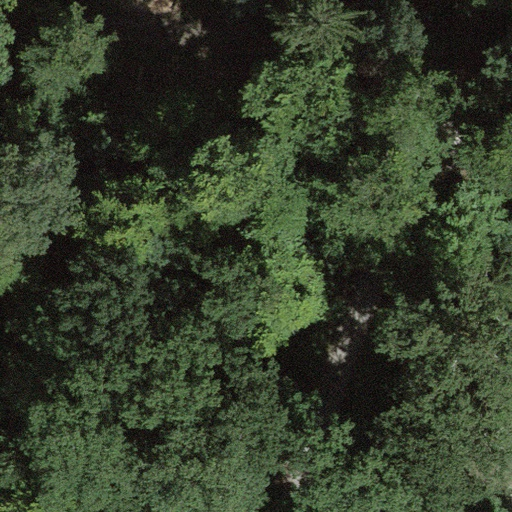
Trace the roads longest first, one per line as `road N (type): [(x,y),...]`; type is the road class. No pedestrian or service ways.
road 1 (track): [(286,511),(366,260),(483,82),(511,86)]
road 2 (track): [(483,82),(0,30)]
road 3 (track): [(372,511),(393,501),(491,491),(511,498)]
